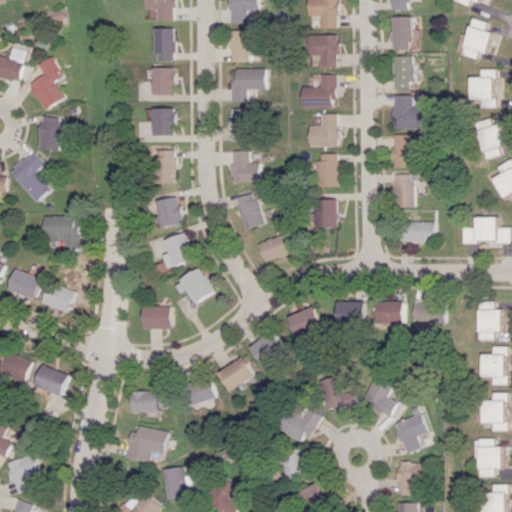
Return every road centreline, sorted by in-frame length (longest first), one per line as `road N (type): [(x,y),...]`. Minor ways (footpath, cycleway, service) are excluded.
road 1 (residential): [(511,271),(314,275),(251,303),(198,348),(149,355),(107,354),(0,316)]
road 2 (residential): [(251,303),(214,227),(205,187),(202,0)]
road 3 (residential): [(80,511),(114,297),(116,211)]
road 4 (residential): [(367,268),(366,0)]
road 5 (residential): [(369,511),(371,445),(356,438),(336,450),(344,471),(366,482)]
